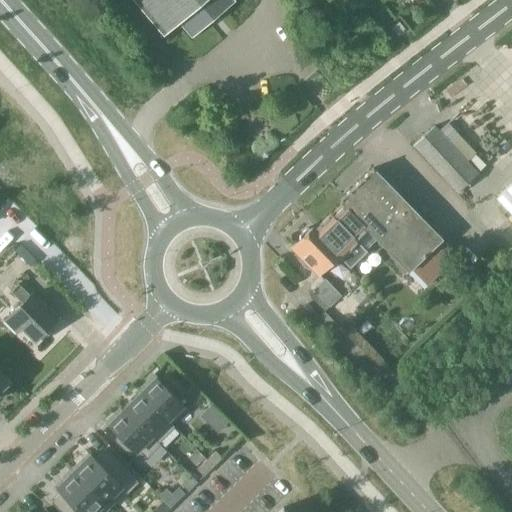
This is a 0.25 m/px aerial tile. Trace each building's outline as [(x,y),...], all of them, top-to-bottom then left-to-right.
[(133,0),(161,33),(176,20),(189,36),(232,0),(133,0)] [(413,145),(456,193),(478,173),(434,125),(413,145)] [(342,202),(313,227),(339,255),(338,256),(347,265),(366,249),(358,241),(370,229),(408,269),(440,238),(373,168),(340,200),(342,202)] [(511,214),(511,182),(496,198),(511,214)] [(339,255),(313,227),(291,247),(318,274),(323,279),(313,289),(329,306),(341,294),(326,278),(332,273),(327,267),(338,256),(339,255)] [(21,303),(6,318),(19,331),(23,327),(35,338),(56,318),(31,293),(30,294),(20,283),(11,291),(21,303)] [(146,386),(140,393),(174,427),(174,426),(171,423),(186,408),(174,395),(178,391),(165,378),(161,382),(153,374),(144,384),(146,386)] [(140,393),(124,408),(158,442),(174,427),(140,393)] [(115,412),(106,421),(121,436),(116,440),(130,454),(134,449),(139,454),(140,453),(146,458),(160,444),(158,442),(124,408),(118,414),(115,412)] [(82,459),(72,469),(110,507),(126,491),(127,493),(138,482),(105,448),(95,458),(91,454),(83,461),(82,459)] [(215,451),(206,460),(213,466),(222,457),(215,451)] [(206,460),(197,469),(204,476),(213,466),(206,460)] [(61,491),(51,501),(61,511),(104,511),(110,507),(72,469),(63,478),(64,480),(57,487),(61,491)] [(191,475),(182,484),(188,491),(197,482),(191,475)]
